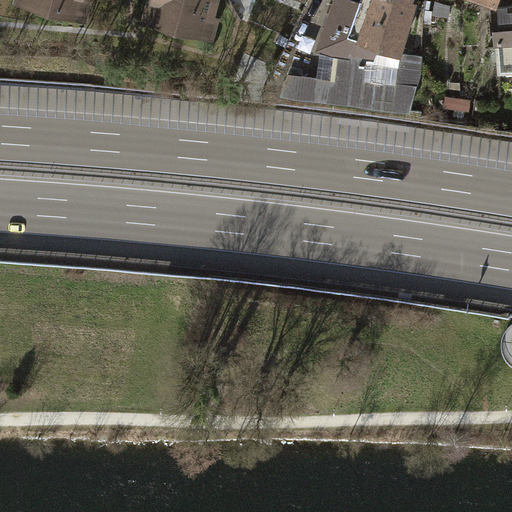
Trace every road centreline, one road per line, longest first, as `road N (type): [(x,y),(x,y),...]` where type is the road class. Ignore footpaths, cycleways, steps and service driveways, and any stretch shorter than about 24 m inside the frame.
road 1 (motorway): [(0,205),(324,234),(511,263)]
road 2 (motorway): [(511,191),(203,150),(0,136)]
road 3 (track): [(0,420),(511,416)]
